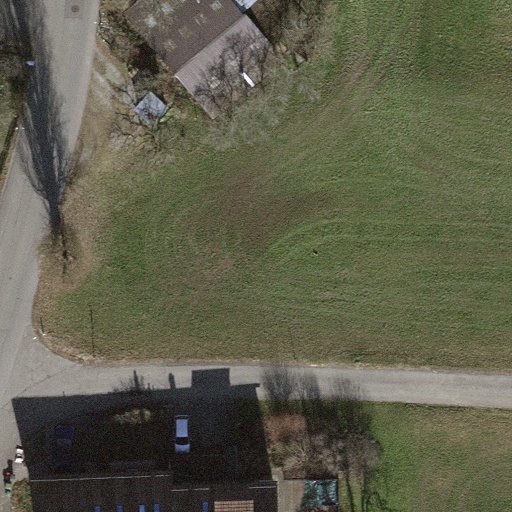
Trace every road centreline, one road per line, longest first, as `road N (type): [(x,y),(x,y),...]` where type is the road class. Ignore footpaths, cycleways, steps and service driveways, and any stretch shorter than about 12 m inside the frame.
road 1 (unclassified): [(511,386),(366,379),(76,390),(0,421)]
road 2 (tertiary): [(70,0),(66,63),(0,309)]
